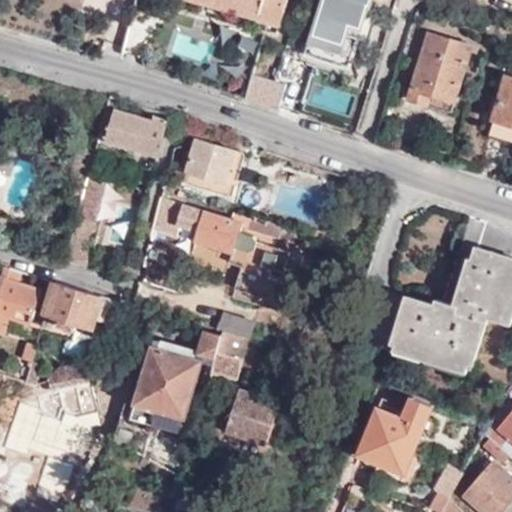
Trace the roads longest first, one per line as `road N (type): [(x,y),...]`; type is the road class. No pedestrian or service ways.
road 1 (residential): [(0,48),(511,206)]
road 2 (residential): [(0,253),(126,288),(156,189)]
